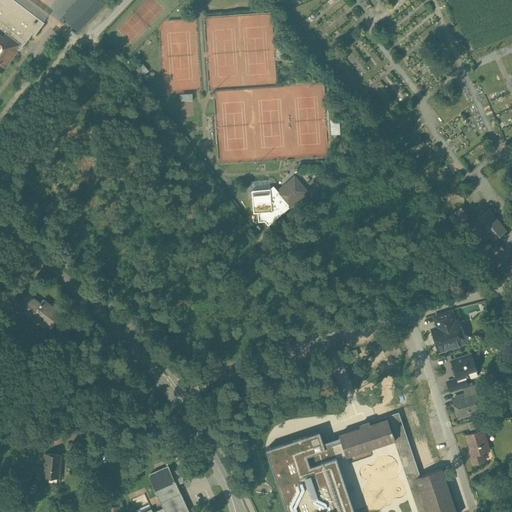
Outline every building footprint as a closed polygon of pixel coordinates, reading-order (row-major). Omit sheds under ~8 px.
[(44,22),(14,0),(13,0),(2,16),(0,15),(0,14),(0,35),(18,49),(19,50),(32,33),(34,35),(44,22)] [(0,0),(0,73),(1,73),(0,72),(0,71),(4,67),(5,67),(18,49),(0,35),(0,14),(0,15),(2,16),(13,0),(0,0)] [(100,0),(78,0),(63,16),(78,31),(104,4),(100,0)] [(193,102),(182,102),(182,115),(193,115),(193,102)] [(277,191),(273,186),(270,188),(251,190),(253,213),(257,212),(258,222),(264,221),(268,225),(307,192),(295,176),(277,191)] [(489,237),(493,242),(507,231),(490,209),(474,221),(462,206),(452,213),(465,229),(468,227),(480,243),(489,237)] [(10,290),(2,301),(8,305),(16,295),(11,292),(11,291),(10,290)] [(60,313),(44,300),(44,299),(40,304),(27,293),(27,292),(21,300),(15,307),(16,308),(29,318),(28,319),(29,319),(33,314),(50,328),(49,329),(50,329),(57,320),(55,319),(61,312),(60,312),(60,313)] [(16,295),(8,305),(14,310),(16,308),(15,307),(21,300),(16,296),(17,295),(16,295)] [(506,300),(499,302),(502,313),(509,310),(506,300)] [(451,311),(434,317),(438,328),(455,322),(451,311)] [(438,328),(432,329),(439,351),(464,342),(457,321),(455,322),(438,328)] [(471,355),(452,361),(458,378),(458,380),(465,378),(470,376),(469,373),(476,370),(471,355)] [(465,378),(458,380),(458,378),(447,381),(450,392),(462,388),(467,386),(465,378)] [(467,386),(462,388),(465,394),(474,391),(476,395),(483,392),(479,382),(467,386)] [(465,394),(453,398),(459,416),(480,409),(476,395),(474,391),(465,394)] [(391,444),(395,443),(405,440),(397,415),(387,418),(391,429),(395,439),(394,440),(393,438),(346,454),(350,466),(373,458),(370,451),(391,444)] [(386,419),(340,434),(340,433),(339,434),(340,437),(345,450),(346,454),(393,438),(394,440),(395,439),(391,429),(387,418),(386,418),(386,419)] [(480,419),(468,422),(470,430),(482,426),(480,419)] [(320,426),(268,444),(290,511),(356,511),(336,453),(345,450),(340,437),(325,442),(320,426)] [(483,430),(466,435),(468,439),(471,449),(469,450),(473,464),(484,461),(482,453),(489,451),(483,430)] [(429,511),(417,476),(405,440),(395,443),(418,511),(429,511)] [(61,454),(44,453),(43,467),(37,466),(36,474),(42,475),(59,477),(61,454)] [(180,464),(175,466),(180,477),(185,474),(180,464)] [(185,502),(168,465),(150,473),(149,474),(149,475),(149,476),(149,477),(162,508),(163,507),(165,511),(186,511),(184,506),(185,504),(185,502)] [(442,468),(417,476),(429,511),(454,511),(440,469),(442,469),(442,468)]
